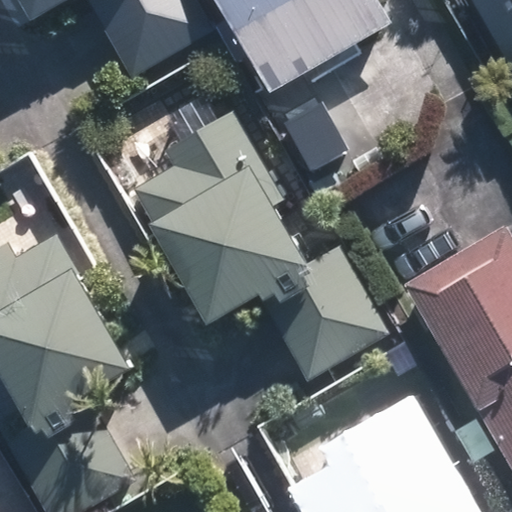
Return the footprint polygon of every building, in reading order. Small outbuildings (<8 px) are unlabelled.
[(29,0),(42,21),(79,0),(91,0),(137,78),(219,31),(200,0),(29,0)] [(221,0),(276,96),(396,27),(380,0),(221,0)] [(511,0),(468,0),(511,77),(511,0)] [(323,187),(363,164),(325,100),(286,123),(323,187)] [(178,167),(139,190),(217,326),(264,298),(312,383),(394,336),(343,248),(316,264),(281,205),(287,203),(236,114),(170,153),(178,167)] [(511,247),(499,225),(397,284),(511,481),(511,247)] [(139,372),(61,237),(21,260),(13,245),(0,252),(0,369),(4,368),(37,426),(8,443),(48,511),(92,511),(142,483),(92,399),(139,372)] [(407,427),(405,424),(343,458),(354,474),(310,499),(318,511),(458,511),(464,509),(413,424),(407,427)]
